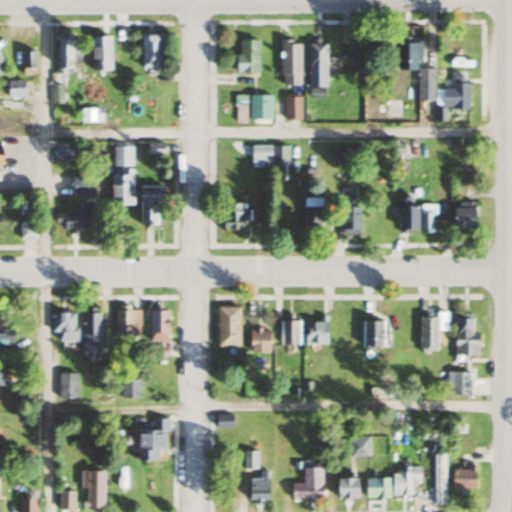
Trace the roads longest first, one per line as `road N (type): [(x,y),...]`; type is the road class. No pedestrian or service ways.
road 1 (residential): [(494,511),(502,0)]
road 2 (residential): [(192,511),(191,0)]
road 3 (residential): [(502,271),(0,272)]
